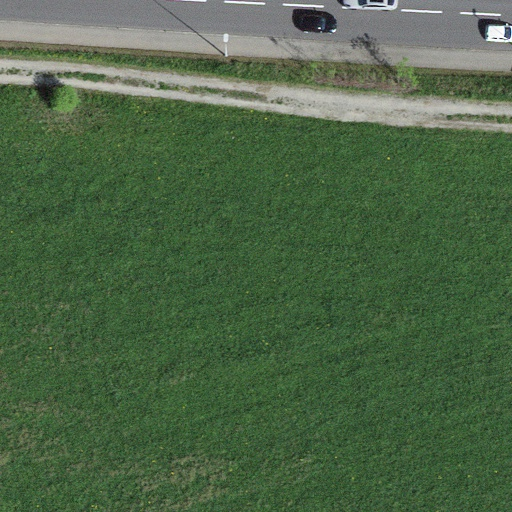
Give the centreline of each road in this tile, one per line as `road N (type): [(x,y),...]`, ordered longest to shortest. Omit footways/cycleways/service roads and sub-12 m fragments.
road 1 (track): [(0,70),(511,118)]
road 2 (primary): [(254,0),(511,14)]
